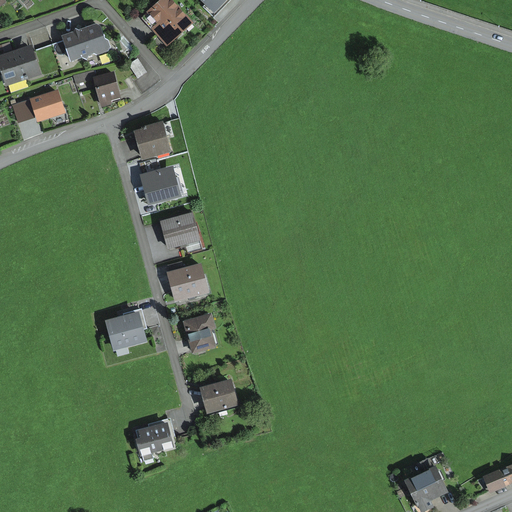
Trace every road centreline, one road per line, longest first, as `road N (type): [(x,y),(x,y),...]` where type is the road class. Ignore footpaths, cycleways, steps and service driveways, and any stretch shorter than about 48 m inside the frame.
road 1 (residential): [(110,123),(192,422)]
road 2 (tertiary): [(379,0),(511,45)]
